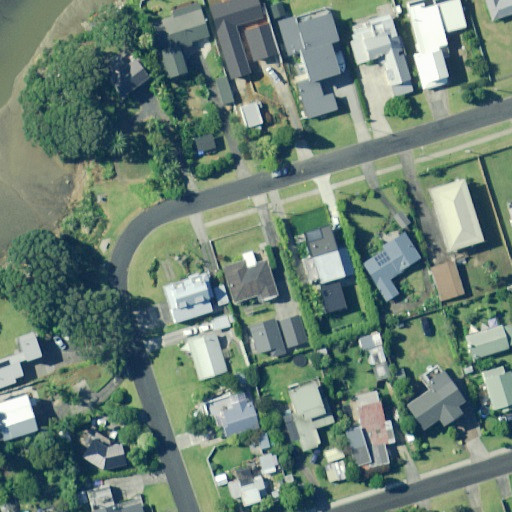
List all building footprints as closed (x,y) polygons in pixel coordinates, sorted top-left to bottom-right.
[(259,16),(254,0),(234,0),(210,8),(216,29),(259,16)] [(413,0),(405,2),(418,52),(413,54),(422,89),(448,82),(441,58),(449,56),(442,32),(464,26),(457,0),(413,0)] [(511,0),(484,0),(491,20),(511,13),(511,0)] [(208,36),(196,1),(171,9),(173,16),(149,24),(157,51),(159,50),(168,77),(188,71),(180,45),(208,36)] [(327,115),(327,113),(337,110),(332,94),(322,97),(317,79),(337,73),(330,50),(342,47),(330,5),(276,21),(286,52),(295,82),(305,119),(316,116),(317,118),(327,115)] [(390,14),(377,18),(366,22),(365,17),(349,22),(355,41),(347,44),(353,64),(376,57),(378,66),(383,65),(393,97),(413,90),(390,14)] [(246,50),(239,30),(219,36),(225,56),(246,50)] [(147,75),(134,60),(114,76),(127,92),(147,75)] [(234,101),(226,76),(215,80),(223,105),(234,101)] [(242,78),(233,81),(237,93),(246,90),(242,78)] [(261,128),(260,124),(263,123),(259,107),(262,106),(260,101),(254,103),(251,94),(237,98),(246,128),(254,125),(255,130),(261,128)] [(214,147),(209,132),(193,137),(198,152),(214,147)] [(481,240),(462,179),(429,190),(448,251),(481,240)] [(335,250),(328,225),(294,235),(319,315),(346,307),(337,279),(354,274),(346,247),(335,250)] [(397,293),(390,282),(408,270),(406,266),(419,258),(403,233),(383,245),(385,249),(362,263),(385,300),(397,293)] [(491,263),(487,250),(477,253),(481,266),(491,263)] [(255,264),(251,251),(242,254),(244,260),(222,267),(232,301),(256,294),(257,299),(276,294),(265,261),(255,264)] [(463,294),(453,260),(430,266),(440,300),(463,294)] [(212,296),(205,272),(162,286),(174,323),(211,310),(207,298),(212,296)] [(228,302),(223,285),(213,288),(218,305),(228,302)] [(229,325),(226,315),(210,320),(213,330),(229,325)] [(276,323),(284,348),(287,347),(307,342),(299,316),(276,323)] [(284,348),(276,323),(275,319),(249,327),(257,353),(269,349),(272,358),(286,354),(284,348)] [(374,332),(370,319),(356,324),(363,347),(382,341),(379,330),(374,332)] [(511,345),(511,322),(465,337),(472,358),(511,345)] [(227,371),(215,332),(188,340),(199,379),(227,371)] [(37,375),(34,346),(6,349),(7,355),(0,356),(0,385),(14,384),(13,377),(37,375)] [(386,361),(380,346),(365,351),(370,366),(386,361)] [(462,400),(437,364),(422,374),(431,388),(406,405),(422,429),(437,419),(443,427),(460,415),(454,406),(462,400)] [(511,410),(511,378),(510,371),(504,373),(502,366),(482,372),(492,410),(500,408),(501,413),(511,410)] [(321,399),(315,381),(287,391),(294,413),(282,416),(291,442),(293,441),(297,452),(320,445),(314,428),(333,422),(325,397),(321,399)] [(247,390),(229,395),(232,406),(222,409),(223,413),(213,416),(220,439),(258,428),(247,390)] [(384,422),(375,391),(352,397),(360,422),(344,427),(357,471),(400,458),(394,441),(389,421),(384,422)] [(27,395),(7,401),(0,402),(0,430),(2,439),(36,430),(27,395)] [(109,442),(114,434),(94,422),(81,443),(89,448),(83,458),(102,469),(127,464),(122,443),(114,445),(109,442)] [(75,446),(70,429),(58,432),(63,450),(75,446)] [(270,447),(266,431),(255,434),(259,450),(270,447)] [(341,458),(337,447),(324,452),(328,463),(341,458)] [(275,471),(270,454),(258,457),(263,474),(275,471)] [(339,480),(334,465),(324,469),(329,483),(339,480)] [(267,499),(259,466),(238,471),(240,480),(228,483),(231,494),(238,492),(242,505),(267,499)] [(143,511),(140,498),(116,505),(110,484),(87,490),(92,511),(143,511)]
